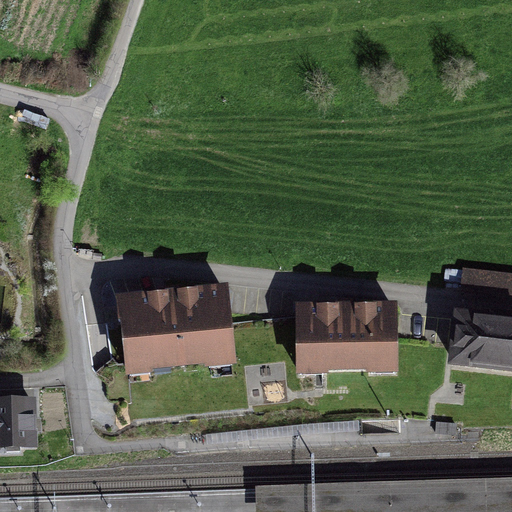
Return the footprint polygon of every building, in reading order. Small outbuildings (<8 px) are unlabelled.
[(511,273),(463,268),(460,291),(511,296),(511,273)] [(228,279),(117,291),(126,373),(236,361),(228,279)] [(398,298),(295,300),(296,371),(399,370),(398,298)] [(511,311),(454,305),(448,362),(511,368),(511,311)] [(47,413),(0,414),(0,434),(0,438),(1,458),(49,456),(47,413)] [(361,435),(360,424),(308,428),(206,438),(207,448),(307,438),(361,435)] [(353,511),(511,507),(511,477),(259,485),(259,511),(353,511)]
